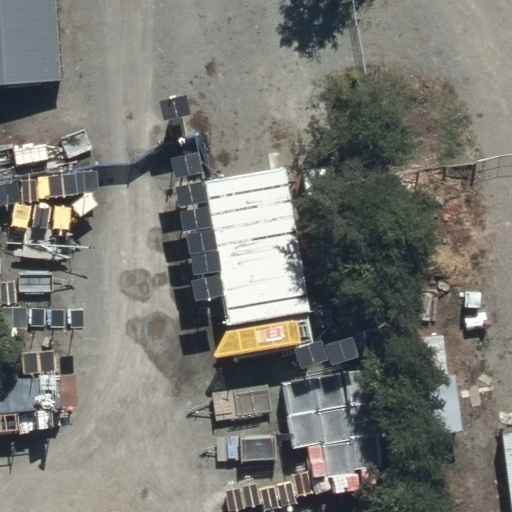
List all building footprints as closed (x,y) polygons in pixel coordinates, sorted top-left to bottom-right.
[(0,0),(0,82),(59,79),(53,0),(0,0)] [(281,164),(196,175),(216,323),(301,311),(281,164)] [(43,174),(0,175),(0,219),(44,218),(43,174)] [(55,343),(0,346),(0,431),(36,429),(33,383),(57,382),(55,343)] [(225,422),(354,392),(346,358),(218,387),(225,422)] [(264,460),(363,432),(356,405),(256,432),(264,460)] [(276,509),(377,475),(368,447),(267,481),(276,509)]
